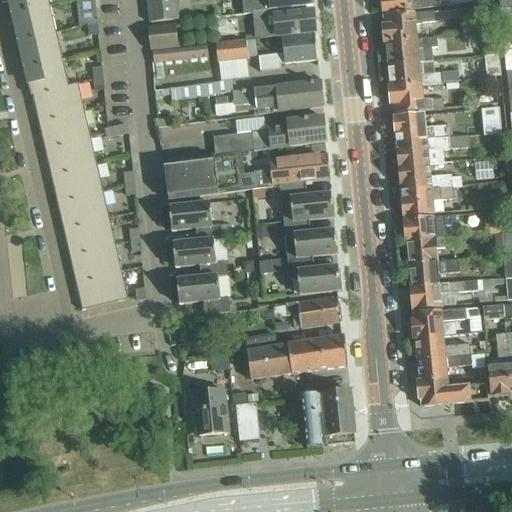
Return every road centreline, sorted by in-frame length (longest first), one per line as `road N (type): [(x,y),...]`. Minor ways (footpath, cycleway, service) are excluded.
road 1 (residential): [(387,483),(343,0)]
road 2 (residential): [(73,330),(164,320),(131,0)]
road 3 (residential): [(6,42),(73,330)]
road 4 (tertiary): [(133,511),(387,483)]
road 5 (tertiary): [(387,483),(511,470)]
